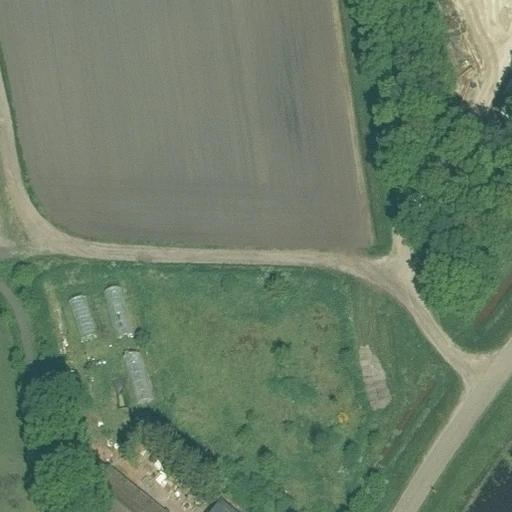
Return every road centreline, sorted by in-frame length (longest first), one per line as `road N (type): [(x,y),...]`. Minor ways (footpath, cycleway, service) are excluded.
road 1 (track): [(410,295),(385,277),(330,260),(59,247),(23,214),(0,108)]
road 2 (track): [(493,380),(435,338),(410,295),(405,215),(511,43)]
road 3 (tertiary): [(511,356),(405,511)]
